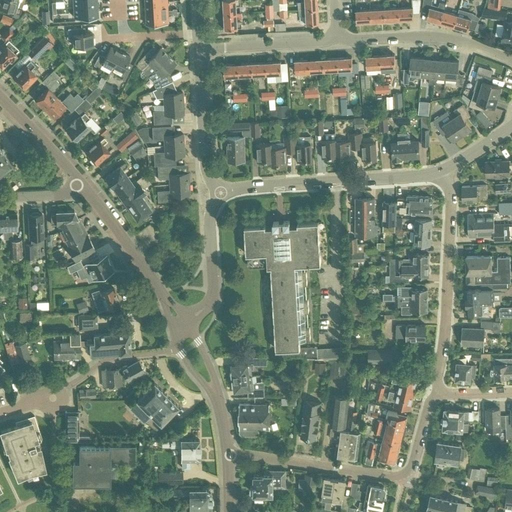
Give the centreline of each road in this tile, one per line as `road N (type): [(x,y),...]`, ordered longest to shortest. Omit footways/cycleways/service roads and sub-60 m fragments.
road 1 (residential): [(228,454),(409,478),(431,394)]
road 2 (residential): [(431,394),(450,297),(445,168)]
road 3 (tertiary): [(221,195),(445,168)]
road 4 (residential): [(336,39),(440,36),(511,58)]
road 5 (residential): [(221,195),(205,159),(198,49)]
road 6 (tertiary): [(186,321),(211,298),(209,219),(221,195)]
road 7 (residential): [(198,49),(336,39)]
road 8 (tertiary): [(79,185),(159,288)]
road 9 (tertiary): [(0,93),(79,185)]
